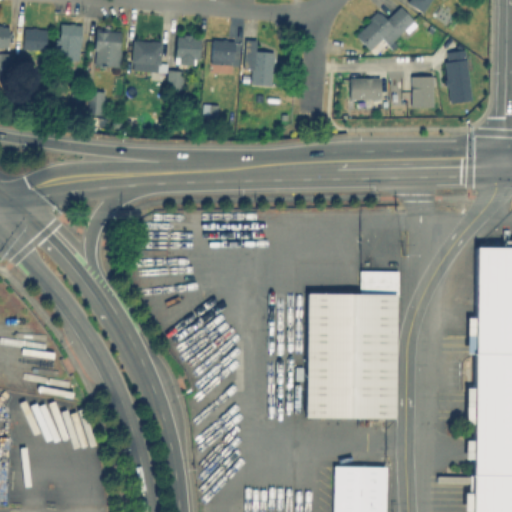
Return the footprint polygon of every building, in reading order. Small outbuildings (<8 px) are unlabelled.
[(428,0),(421,12),(406,2),(407,0),(428,0)] [(399,5),(412,20),(391,39),(396,44),(391,48),(387,45),(377,55),(375,52),(371,55),(359,55),(366,48),(353,34),(369,20),(367,18),(375,11),(377,13),(378,11),(384,18),(399,5)] [(59,23),(69,24),(69,23),(73,23),(73,24),(81,25),(78,60),(75,60),(74,70),(57,68),(58,58),(53,58),(54,38),(57,39),(59,23)] [(31,27),(45,28),(44,51),(25,49),(25,48),(21,48),(23,27),(31,28),(31,27)] [(121,49),(119,67),(94,64),(95,50),(93,50),(95,27),(108,28),(108,30),(119,31),(118,49),(121,49)] [(190,35),(190,37),(199,38),(198,59),(195,58),(194,64),(173,62),(175,36),(183,36),(183,34),(190,35)] [(210,38),(221,39),(221,38),(225,38),(225,39),(233,40),(230,65),(208,62),(210,38)] [(272,52),(270,84),(250,83),(250,82),(241,81),(245,39),(255,40),(255,50),(272,52)] [(131,40),(150,41),(150,40),(159,41),(159,42),(161,42),(159,63),(165,63),(165,71),(131,69),(132,62),(130,62),(131,40)] [(0,52),(12,53),(11,68),(0,67),(0,52)] [(26,55),(25,67),(12,66),(14,53),(26,55)] [(182,70),(181,88),(164,87),(165,71),(165,69),(182,70)] [(431,75),(431,106),(409,106),(409,75),(431,75)] [(379,77),(379,98),(348,98),(348,77),(379,77)] [(65,85),(64,99),(54,98),(55,84),(65,85)] [(82,91),(80,101),(70,100),(71,90),(82,91)] [(103,91),(101,114),(82,113),(84,90),(103,91)] [(262,94),(261,101),(254,100),(254,103),(249,102),(249,94),(262,94)] [(217,104),(216,119),(201,117),(202,113),(200,113),(201,103),(217,104)] [(256,117),(243,119),(241,108),(254,106),(256,117)] [(98,117),(97,124),(83,122),(84,115),(98,117)] [(119,116),(118,128),(110,127),(111,115),(119,116)] [(477,511),(477,252),(511,252),(511,511),(477,511)] [(308,294),(397,295),(395,420),(306,418),(308,294)] [(331,511),(332,467),(385,468),(385,489),(384,511),(331,511)]
